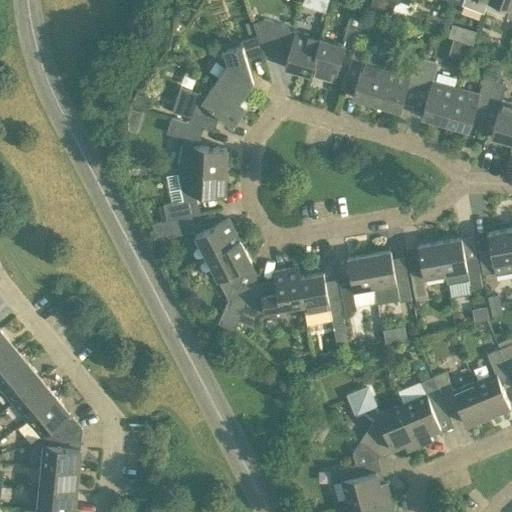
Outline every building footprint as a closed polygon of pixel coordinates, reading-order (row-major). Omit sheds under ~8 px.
[(299,0),(299,1),(321,9),(324,0),(299,0)] [(511,0),(491,0),(509,7),(505,17),(511,19),(511,0)] [(355,43),(355,42),(356,42),(363,17),(349,13),(342,39),(355,43)] [(253,22),(256,35),(262,54),(282,48),(288,50),(283,66),(308,74),(319,37),(294,30),(291,40),(282,38),(275,15),(253,22)] [(474,31),(467,29),(464,42),(470,44),(474,31)] [(246,59),(262,54),(256,35),(239,40),(241,45),(223,50),(227,63),(214,82),(245,103),(240,98),(253,79),(246,59)] [(344,44),(319,37),(308,74),(333,81),(344,44)] [(366,45),(356,42),(355,42),(355,43),(347,71),(357,75),(351,96),(375,103),(386,66),(362,60),(366,45)] [(413,57),(408,73),(386,66),(375,103),(399,110),(401,102),(412,105),(411,109),(425,61),(413,57)] [(422,112),(421,116),(444,123),(455,86),(432,80),(437,64),(425,61),(411,109),(422,112)] [(482,77),(479,93),(455,86),(444,123),(468,129),(473,114),(483,118),(494,81),(482,77)] [(511,102),(501,99),(505,84),(494,81),(483,118),(494,121),(490,136),(511,141),(511,102)] [(191,116),(189,122),(198,125),(213,130),(217,119),(232,123),(245,103),(214,82),(205,95),(179,86),(171,110),(191,116)] [(137,94),(134,103),(147,107),(150,98),(137,94)] [(140,111),(129,107),(127,113),(139,116),(140,111)] [(198,125),(189,122),(170,116),(165,132),(178,136),(178,168),(224,171),(226,147),(197,145),(200,136),(195,134),(198,125)] [(223,195),(224,171),(178,168),(178,176),(183,200),(163,204),(163,207),(158,208),(162,220),(190,214),(200,211),(195,193),(223,195)] [(193,230),(190,214),(162,220),(152,224),(159,238),(193,230)] [(194,235),(205,257),(239,239),(228,217),(194,235)] [(494,274),(511,270),(511,242),(509,228),(486,232),(489,248),(477,250),(482,274),(493,272),(494,274)] [(460,237),(439,241),(444,273),(446,282),(467,278),(469,288),(481,286),(477,262),(465,265),(460,237)] [(241,266),(251,261),(239,239),(205,257),(227,299),(218,321),(234,328),(250,291),(235,284),(242,268),(241,266)] [(426,296),(423,277),(444,273),(439,241),(417,245),(422,272),(410,274),(414,298),(426,296)] [(368,253),(373,286),(376,301),(398,297),(398,301),(411,299),(406,275),(395,277),(390,249),(368,253)] [(355,309),(352,289),(373,286),(368,253),(346,257),(351,285),(339,287),(343,311),(355,309)] [(255,312),(303,303),(298,276),(297,266),(272,270),(274,279),(254,282),(238,320),(250,325),(255,312)] [(303,303),(307,322),(331,318),(336,348),(347,346),(335,279),(324,281),(323,272),(298,276),(303,303)] [(489,306),(492,316),(502,314),(500,303),(489,306)] [(487,306),(473,309),(475,320),(488,318),(487,306)] [(0,356),(13,345),(0,328),(0,356)] [(511,342),(498,348),(508,372),(511,370),(511,342)] [(0,383),(27,362),(13,345),(0,356),(0,383)] [(486,353),(494,372),(473,381),(487,414),(509,405),(497,376),(508,372),(498,348),(486,353)] [(0,385),(13,401),(42,379),(27,362),(0,383),(0,385)] [(432,375),(432,377),(442,399),(453,395),(465,424),(487,414),(473,381),(452,390),(444,370),(432,375)] [(444,404),(442,399),(432,377),(421,381),(426,393),(402,403),(419,443),(432,437),(429,431),(440,426),(433,409),(444,404)] [(27,418),(55,395),(42,379),(13,401),(27,418)] [(362,411),(373,418),(359,440),(379,454),(382,455),(405,446),(406,448),(419,443),(402,403),(378,413),(367,387),(348,394),(356,413),(362,411)] [(43,438),(44,439),(60,434),(57,427),(54,424),(69,412),(55,395),(27,418),(43,438)] [(317,421),(313,428),(320,433),(324,425),(317,421)] [(61,441),(60,434),(44,439),(41,466),(78,469),(80,447),(61,445),(61,441)] [(355,463),(337,468),(347,505),(389,494),(386,480),(384,481),(378,457),(379,454),(359,440),(352,451),(355,463)] [(39,487),(76,491),(78,469),(41,466),(39,487)] [(37,509),(70,511),(73,511),(76,491),(39,487),(37,509)] [(390,511),(390,508),(393,507),(389,494),(347,505),(349,511),(390,511)]
